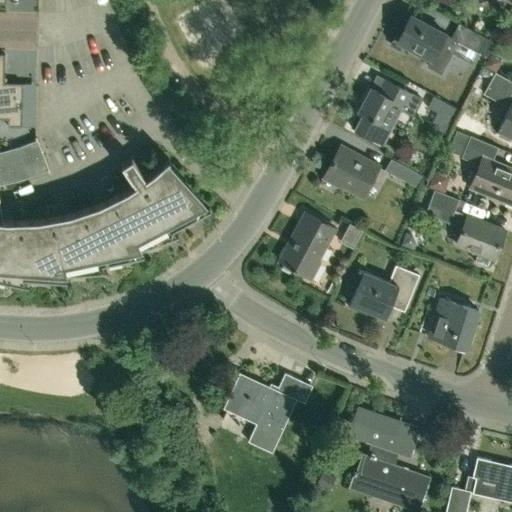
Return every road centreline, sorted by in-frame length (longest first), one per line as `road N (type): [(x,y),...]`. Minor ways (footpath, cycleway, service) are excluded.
road 1 (tertiary): [(206,272),(255,208),(367,0)]
road 2 (residential): [(481,406),(315,346),(243,309),(206,272)]
road 3 (tertiary): [(0,328),(108,322),(161,304),(206,272)]
